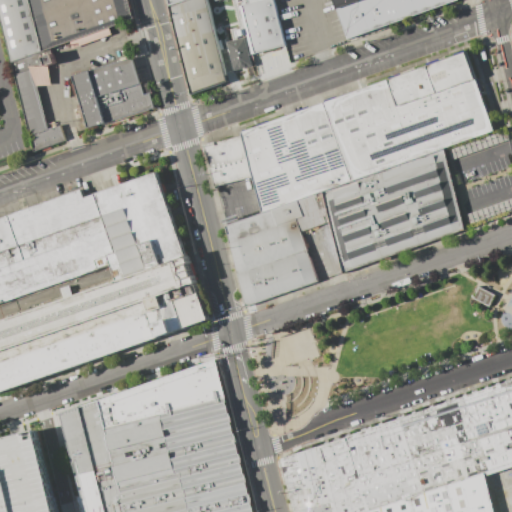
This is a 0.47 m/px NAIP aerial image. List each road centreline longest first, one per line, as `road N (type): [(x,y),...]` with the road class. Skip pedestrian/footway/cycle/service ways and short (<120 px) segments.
road 1 (residential): [(497,13),(0,193)]
road 2 (tertiary): [(149,0),(277,511)]
road 3 (residential): [(511,233),(231,334)]
road 4 (residential): [(261,447),(511,358)]
road 5 (residential): [(231,334),(0,412)]
